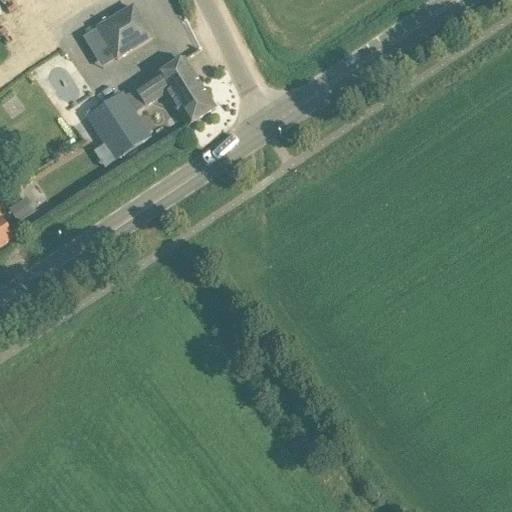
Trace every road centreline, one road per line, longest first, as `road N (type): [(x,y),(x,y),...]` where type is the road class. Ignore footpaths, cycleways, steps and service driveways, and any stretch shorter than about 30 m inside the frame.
road 1 (secondary): [(0,300),(269,119)]
road 2 (track): [(163,256),(360,511)]
road 3 (secondary): [(269,119),(453,0)]
road 4 (unclassified): [(269,119),(211,0)]
